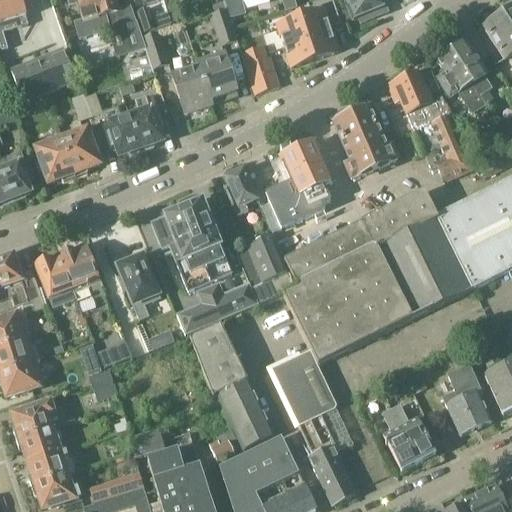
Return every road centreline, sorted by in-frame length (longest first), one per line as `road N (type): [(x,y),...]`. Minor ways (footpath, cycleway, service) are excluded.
road 1 (secondary): [(0,239),(243,141),(359,75),(462,0)]
road 2 (residential): [(511,452),(380,511)]
